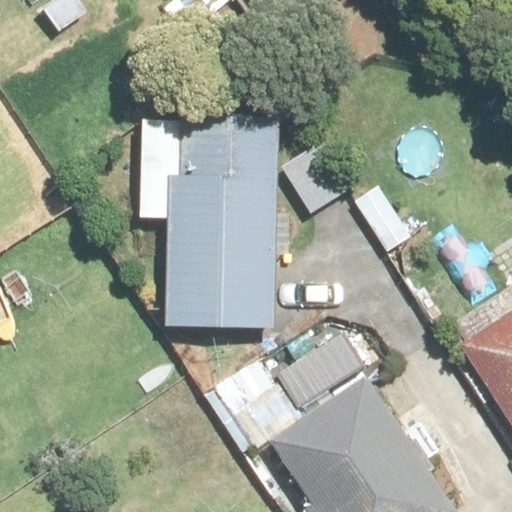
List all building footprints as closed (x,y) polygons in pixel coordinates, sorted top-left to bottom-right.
[(245,0),(185,0),(184,1),(209,31),(245,0)] [(327,0),(265,0),(286,29),(327,0)] [(191,126),(158,124),(152,220),(180,222),(173,324),(280,332),(295,122),(192,115),(191,126)] [(511,325),(471,353),(511,413),(511,325)] [(505,511),(482,475),(454,493),(381,380),(283,443),(327,511),(505,511)]
